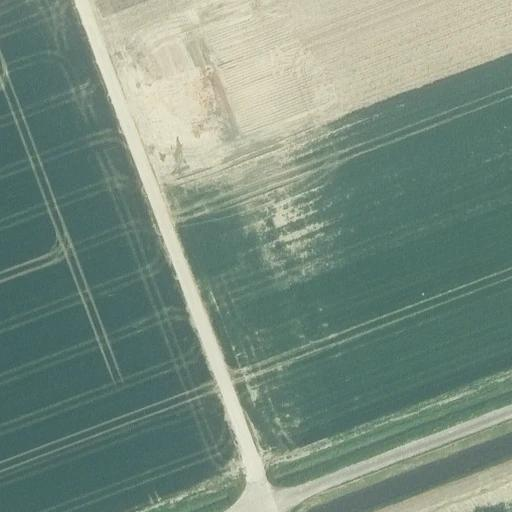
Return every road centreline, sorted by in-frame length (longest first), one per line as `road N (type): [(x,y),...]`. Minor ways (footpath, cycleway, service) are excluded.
road 1 (unclassified): [(252,511),(267,506),(76,0)]
road 2 (track): [(269,511),(267,506),(511,414)]
